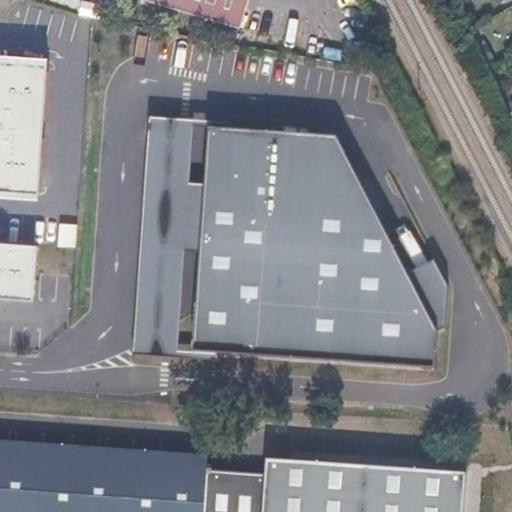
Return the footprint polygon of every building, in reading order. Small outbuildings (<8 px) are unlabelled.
[(247,0),(153,0),(240,25),(247,0)] [(0,199),(38,202),(47,57),(0,53),(0,199)] [(194,121),(150,118),(133,355),(177,357),(185,248),(202,249),(207,186),(189,185),(194,121)] [(336,140),(211,131),(207,186),(202,249),(195,351),(435,369),(438,333),(336,140)] [(37,243),(0,240),(0,294),(33,297),(37,243)] [(203,511),(206,472),(207,456),(0,441),(0,511),(203,511)] [(465,511),(468,475),(269,462),(268,476),(265,511),(465,511)] [(265,511),(268,476),(206,472),(203,511),(265,511)]
